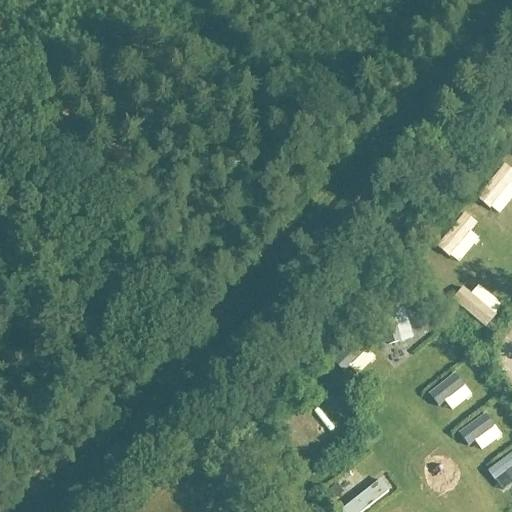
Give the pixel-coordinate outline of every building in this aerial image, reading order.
[(458,309),(471,294),(433,262),(420,277),(458,309)] [(387,309),(392,347),(416,344),(411,306),(387,309)] [(469,442),(498,422),(492,413),(463,433),(469,442)] [(511,472),(499,480),(506,492),(511,487),(511,472)] [(354,480),(342,492),(352,502),(364,490),(354,480)]
